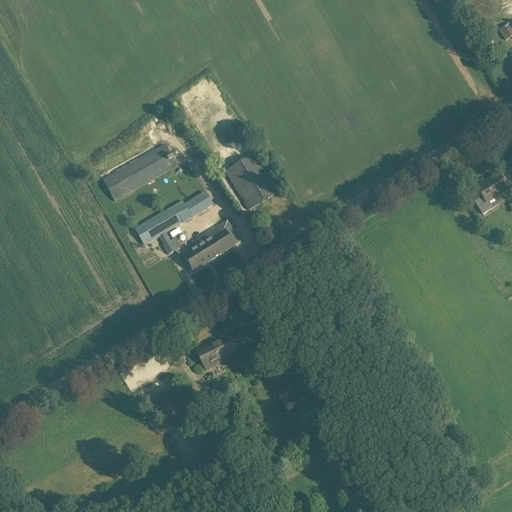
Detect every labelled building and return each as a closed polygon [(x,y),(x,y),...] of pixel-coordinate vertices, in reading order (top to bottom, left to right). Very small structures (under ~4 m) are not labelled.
[(511,0),(500,0),(509,15),(511,13),(511,0)] [(498,31),(505,41),(511,36),(511,27),(510,24),(498,31)] [(277,191),(255,155),(258,152),(206,68),(174,88),(249,211),(278,193),(279,192),(278,190),(277,191)] [(103,181),(115,202),(177,167),(165,146),(103,181)] [(490,183),(478,190),(477,189),(477,190),(482,198),(475,203),(483,216),(490,211),(486,204),(507,191),(498,176),(489,182),(490,183)] [(135,230),(144,246),(166,234),(170,241),(185,232),(172,208),(135,230)] [(241,243),(235,234),(227,222),(192,243),(196,249),(183,257),(193,273),(234,247),(241,243)] [(180,248),(175,239),(163,247),(168,255),(180,248)] [(237,355),(229,339),(198,354),(204,366),(218,359),(220,363),(237,355)] [(176,422),(182,433),(189,429),(171,398),(168,393),(156,400),(171,425),(176,422)]
